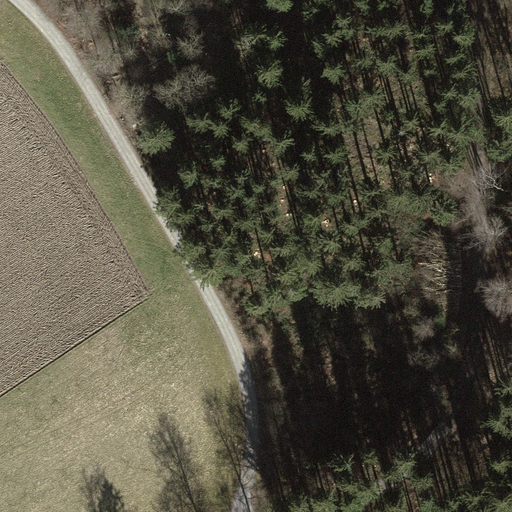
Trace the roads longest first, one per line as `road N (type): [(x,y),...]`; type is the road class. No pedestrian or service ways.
road 1 (track): [(16,0),(67,56),(227,332),(248,409),(241,511)]
road 2 (track): [(478,0),(481,297),(472,353),(428,450),(348,511)]
